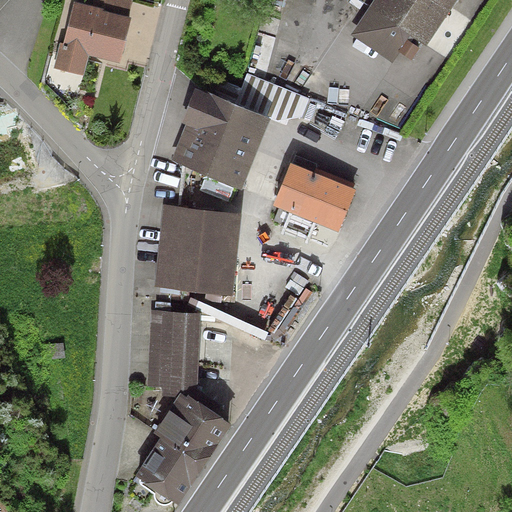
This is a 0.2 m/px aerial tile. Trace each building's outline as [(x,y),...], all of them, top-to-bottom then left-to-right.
[(73,4),(57,68),(87,75),(91,59),(124,68),(126,61),(149,67),(163,10),(123,0),(97,0),(95,9),(73,4)] [(375,0),(353,36),(399,65),(414,40),(429,49),(459,0),(375,0)] [(172,161),(246,188),(272,119),(198,92),(172,161)] [(357,190),(293,162),(276,203),(340,230),(357,190)] [(167,206),(158,286),(236,295),(244,215),(167,206)] [(204,315),(153,313),(151,391),(184,392),(202,392),(204,315)] [(65,357),(63,343),(45,345),(47,358),(65,357)] [(172,429),(139,477),(182,506),(236,427),(184,392),(162,423),(172,429)]
